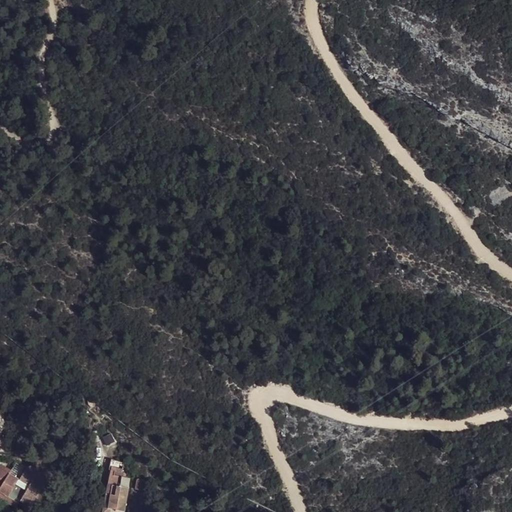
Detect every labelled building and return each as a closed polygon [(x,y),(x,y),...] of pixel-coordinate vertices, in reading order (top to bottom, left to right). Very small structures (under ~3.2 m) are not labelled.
[(11,434),(0,433),(0,452),(10,452),(11,434)] [(3,461),(0,464),(0,492),(18,503),(21,498),(29,503),(45,476),(36,471),(30,481),(12,469),(13,467),(3,461)] [(118,463),(113,462),(110,479),(114,480),(110,503),(126,506),(132,474),(125,472),(126,468),(117,466),(118,463)] [(140,474),(138,485),(148,487),(149,476),(140,474)] [(114,480),(110,479),(104,510),(115,511),(124,511),(126,506),(110,503),(114,480)]
